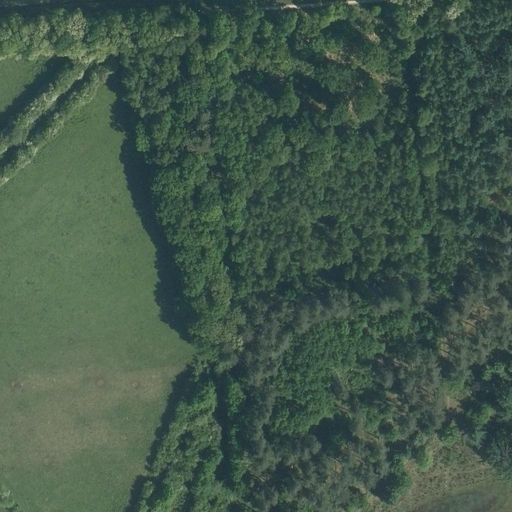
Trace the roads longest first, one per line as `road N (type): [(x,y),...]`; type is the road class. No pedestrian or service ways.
road 1 (track): [(203,11),(250,511)]
road 2 (track): [(357,511),(448,413)]
